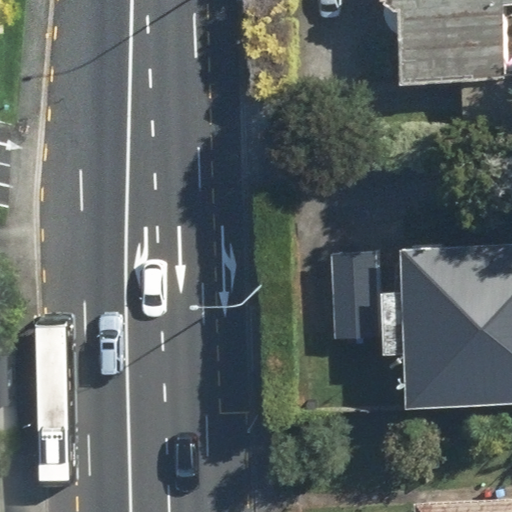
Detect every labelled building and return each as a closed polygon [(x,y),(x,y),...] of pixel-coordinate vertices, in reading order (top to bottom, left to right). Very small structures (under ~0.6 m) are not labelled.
[(511,0),(421,0),(423,70),(511,68),(511,0)] [(511,229),(428,232),(432,393),(511,391),(511,229)] [(264,315),(268,364),(283,362),(279,314),(264,315)] [(6,350),(9,398),(24,397),(20,349),(6,350)] [(511,511),(511,488),(433,492),(433,511),(511,511)]
